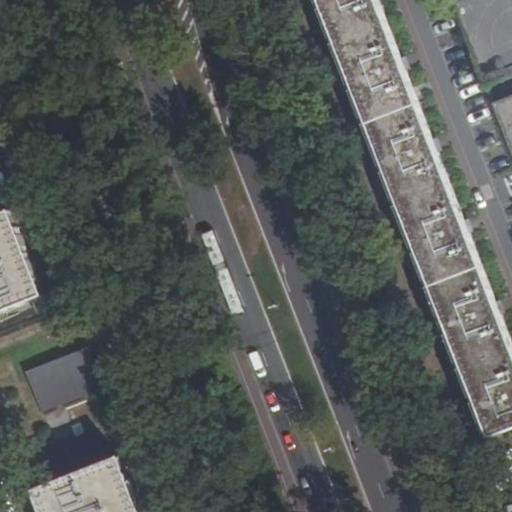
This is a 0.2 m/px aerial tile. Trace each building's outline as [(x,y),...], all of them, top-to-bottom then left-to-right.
[(329,0),(501,436),(511,432),(511,327),(383,0),(329,0)] [(511,98),(499,104),(511,135),(511,98)] [(0,316),(38,302),(5,217),(0,219),(0,316)] [(25,372),(42,415),(104,391),(87,348),(25,372)] [(49,511),(146,511),(126,456),(40,489),(49,511)]
